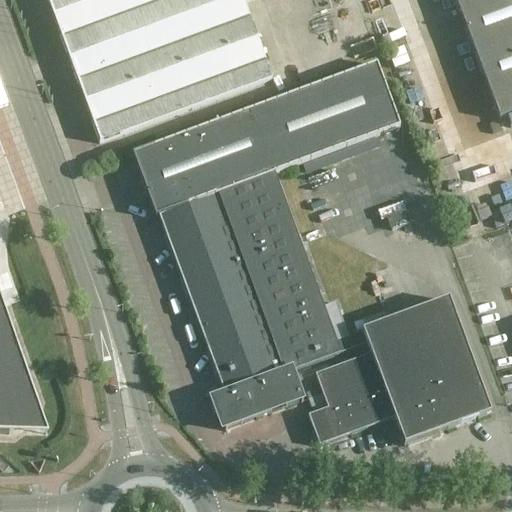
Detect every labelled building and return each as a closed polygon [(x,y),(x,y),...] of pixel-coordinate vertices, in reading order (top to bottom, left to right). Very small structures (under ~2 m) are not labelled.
[(46,0),(100,147),(102,147),(101,145),(271,83),(271,85),(272,84),(241,0),(46,0)] [(340,0),(349,29),(370,23),(363,0),(340,0)] [(511,0),(453,0),(495,113),(499,123),(511,117),(511,0)] [(271,53),(274,68),(285,66),(281,51),(271,53)] [(214,401),(226,433),(302,405),(291,374),(339,357),(273,177),(400,131),(377,68),(132,157),(155,220),(160,218),(225,397),(214,401)] [(409,226),(406,216),(388,222),(392,232),(409,226)] [(0,435),(13,436),(13,432),(15,431),(20,429),(24,426),(27,422),(30,418),(31,413),(32,408),(32,407),(37,406),(0,300),(0,435)] [(404,448),(490,417),(448,302),(362,334),(371,358),(315,378),(327,412),(308,419),(319,449),(394,421),(404,448)]
